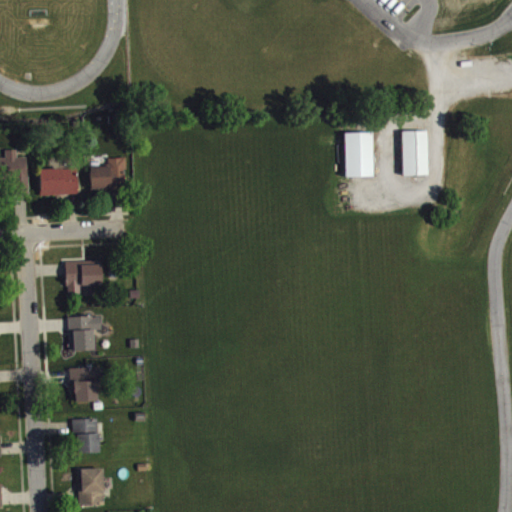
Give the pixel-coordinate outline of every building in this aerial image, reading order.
[(429,181),(428,137),(403,137),(404,182),(429,181)] [(346,183),(374,182),(373,139),(346,139),(346,183)] [(30,198),(29,163),(19,163),(18,155),(7,156),(7,163),(0,163),(0,183),(6,183),(6,199),(30,198)] [(91,173),(92,197),(128,195),(126,164),(110,164),(110,172),(91,173)] [(80,200),(79,174),(41,175),(42,201),(80,200)] [(103,291),(103,270),(83,271),(83,267),(68,267),(68,301),(82,301),(82,291),(103,291)] [(103,335),(102,322),(70,323),(71,357),(96,356),(95,336),(103,335)] [(99,407),(98,383),(104,383),(103,373),(72,374),(73,408),(99,407)] [(76,459),(100,459),(100,424),(75,425),(76,459)] [(105,474),(81,475),(82,511),(97,511),(106,511),(105,474)]
